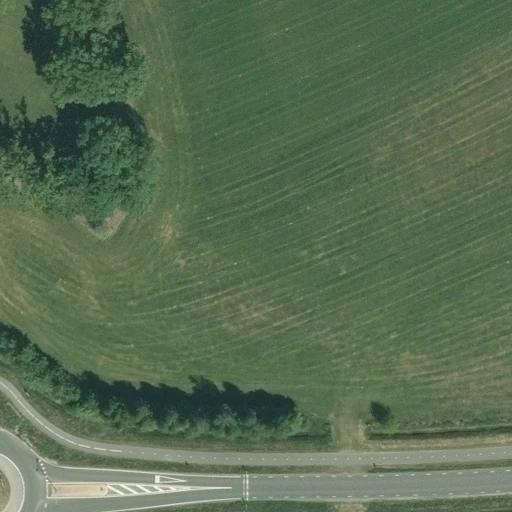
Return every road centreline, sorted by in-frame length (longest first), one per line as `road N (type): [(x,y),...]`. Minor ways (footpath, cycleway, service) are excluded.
road 1 (tertiary): [(511,480),(244,489)]
road 2 (tertiary): [(244,489),(33,472)]
road 3 (tertiary): [(34,508),(244,489)]
